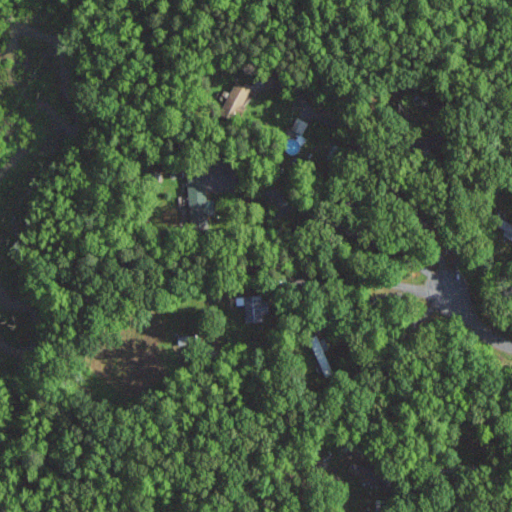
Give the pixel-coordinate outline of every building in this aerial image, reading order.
[(239,116),(252,87),(235,80),(222,109),(239,116)] [(292,129),(303,134),(309,121),(298,116),(292,129)] [(188,174),(190,226),(208,225),(207,183),(211,182),(210,173),(188,174)] [(245,322),(269,321),(268,294),(244,295),(245,322)] [(350,471),(369,478),(372,471),(353,464),(350,471)]
